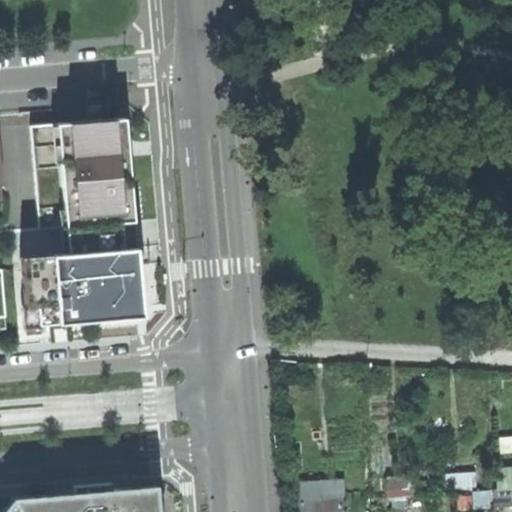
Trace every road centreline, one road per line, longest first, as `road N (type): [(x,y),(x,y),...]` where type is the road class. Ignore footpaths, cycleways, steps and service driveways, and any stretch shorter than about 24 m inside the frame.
road 1 (tertiary): [(187,62),(202,353)]
road 2 (tertiary): [(246,349),(220,60)]
road 3 (residential): [(0,462),(211,441)]
road 4 (residential): [(202,353),(0,372)]
road 5 (residential): [(187,62),(0,80)]
